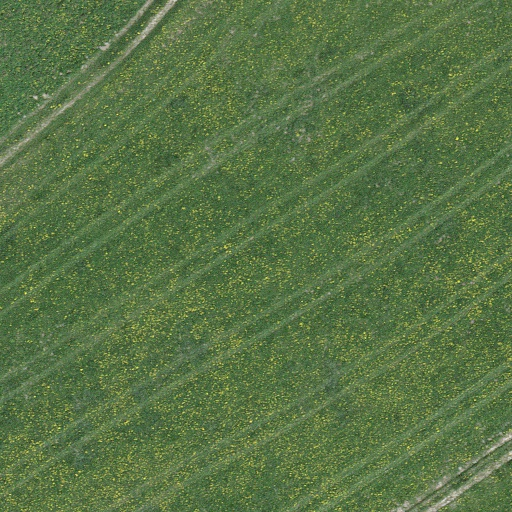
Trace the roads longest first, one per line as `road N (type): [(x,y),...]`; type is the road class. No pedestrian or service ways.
road 1 (track): [(0,147),(130,39),(162,0)]
road 2 (track): [(389,511),(511,431)]
